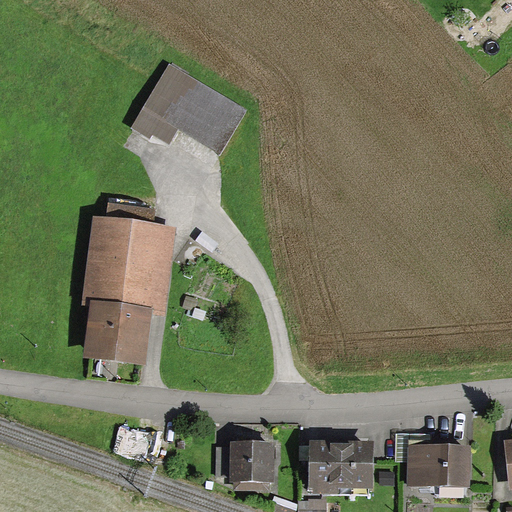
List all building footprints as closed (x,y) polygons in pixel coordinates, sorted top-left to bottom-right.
[(243,116),(175,79),(143,136),(173,153),(181,138),(219,159),(243,116)] [(165,221),(109,213),(88,365),(156,374),(175,235),(163,234),(165,221)] [(183,441),(136,432),(130,462),(177,471),(183,441)] [(274,446),(228,446),(227,486),(274,486),(274,446)] [(386,450),(318,448),(317,492),(385,493),(386,450)] [(475,454),(416,454),(415,491),(474,492),(475,454)]
